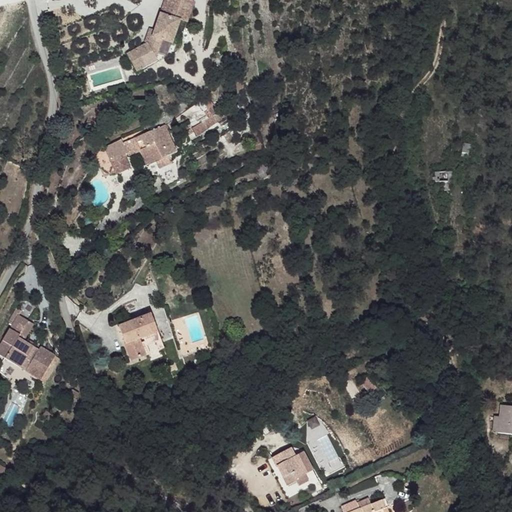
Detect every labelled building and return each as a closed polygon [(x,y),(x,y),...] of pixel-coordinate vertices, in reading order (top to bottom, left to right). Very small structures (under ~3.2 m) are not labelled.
[(175,7),(161,2),(154,23),(164,27),(168,14),(172,16),(175,7)] [(187,11),(175,7),(172,16),(168,14),(164,27),(154,23),(151,33),(148,40),(146,46),(144,45),(141,53),(130,59),(140,79),(171,62),(187,11)] [(146,46),(148,40),(143,38),(139,52),(141,53),(144,45),(146,46)] [(130,59),(121,64),(132,83),(140,79),(130,59)] [(225,118),(216,104),(212,107),(215,111),(209,116),(209,117),(201,124),(205,131),(225,118)] [(160,126),(132,138),(137,152),(149,147),(148,145),(162,140),(165,138),(160,126)] [(165,138),(162,140),(169,156),(176,152),(169,136),(165,138)] [(162,140),(148,145),(149,147),(155,162),(164,158),(169,156),(162,140)] [(471,143),(462,142),(460,154),(468,156),(471,143)] [(169,156),(164,158),(166,164),(178,159),(176,152),(169,156)] [(444,171),(435,172),(436,181),(445,181),(444,171)] [(452,171),(444,171),(445,181),(445,190),(452,190),(451,183),(453,184),(452,171)] [(258,177),(251,179),(255,189),(262,186),(258,177)] [(251,179),(241,183),(245,193),(255,189),(251,179)] [(0,345),(0,353),(42,379),(56,354),(41,345),(40,348),(24,339),(34,322),(19,314),(22,310),(18,307),(10,320),(13,323),(0,345)] [(155,325),(123,335),(134,369),(147,365),(166,359),(161,343),(155,325)] [(56,354),(42,379),(45,381),(60,356),(56,354)] [(373,378),(367,383),(376,392),(381,387),(373,378)] [(73,387),(66,401),(73,405),(80,391),(73,387)] [(387,393),(381,387),(376,392),(381,398),(387,393)] [(48,409),(43,414),(51,420),(55,415),(48,409)] [(500,422),(499,439),(511,440),(511,411),(501,411),(500,422)] [(295,445),(275,456),(280,465),(282,463),(292,483),(301,478),(299,476),(307,472),(311,470),(302,452),(299,453),(295,445)] [(0,487),(4,489),(13,471),(0,464),(0,487)] [(307,472),(299,476),(301,478),(304,484),(311,480),(307,472)] [(361,499),(345,505),(346,511),(354,511),(376,504),(373,498),(362,501),(361,499)] [(376,504),(354,511),(385,511),(392,508),(389,499),(376,504)]
